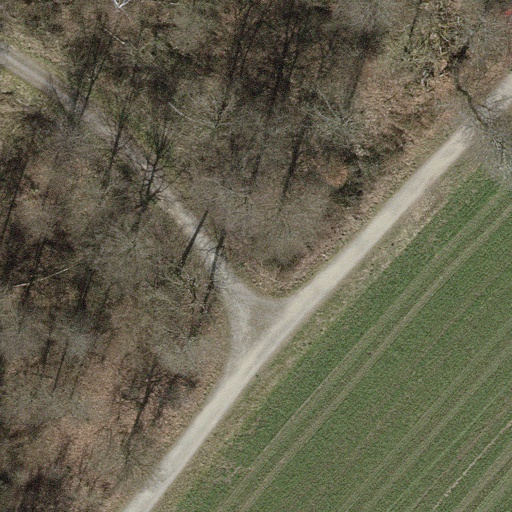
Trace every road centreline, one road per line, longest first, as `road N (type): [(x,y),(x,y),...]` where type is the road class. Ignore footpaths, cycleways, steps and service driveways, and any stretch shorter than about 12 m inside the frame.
road 1 (track): [(511,88),(273,338),(140,511)]
road 2 (track): [(273,338),(169,189),(86,100),(0,50)]
